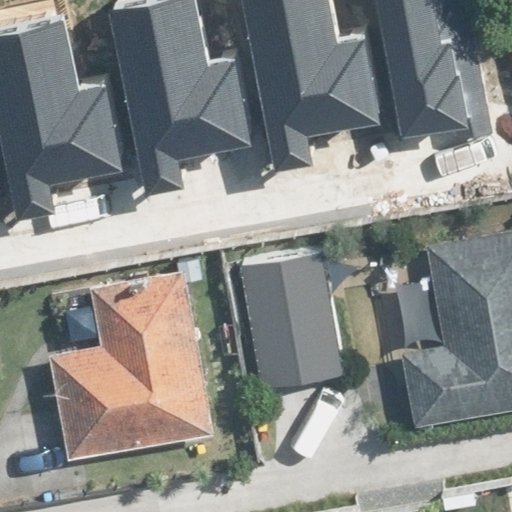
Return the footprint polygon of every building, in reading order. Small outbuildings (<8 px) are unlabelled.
[(172,0),(112,13),(149,186),(184,179),(180,159),(255,143),(235,54),(207,60),(193,0),(172,0)] [(243,0),(280,165),(314,158),(310,138),(385,122),(366,33),(337,39),(328,0),(243,0)] [(372,0),(400,133),(445,124),(448,140),(490,132),(462,0),(372,0)] [(0,37),(0,123),(20,215),(55,207),(50,188),(125,172),(106,82),(77,88),(63,24),(0,37)] [(511,211),(433,227),(454,333),(414,341),(428,410),(511,393),(511,211)] [(329,236),(243,251),(265,376),(352,360),(329,236)] [(223,418),(193,258),(101,275),(111,332),(55,342),(74,446),(223,418)]
